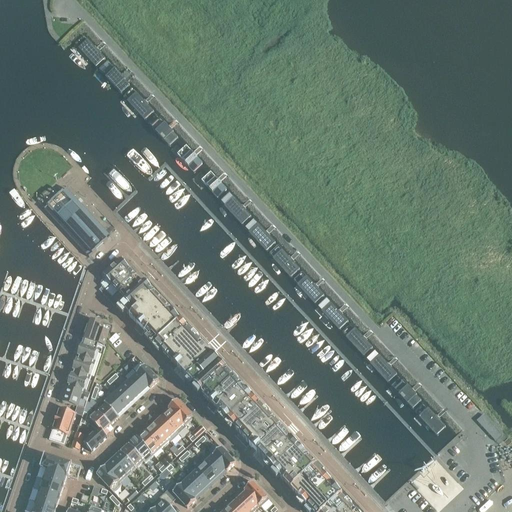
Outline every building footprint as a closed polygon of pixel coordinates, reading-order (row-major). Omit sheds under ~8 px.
[(80,36),(72,44),(94,68),(103,60),(80,36)] [(105,62),(96,70),(119,94),(127,86),(105,62)] [(130,89),(121,97),(143,121),(152,113),(130,89)] [(155,116),(146,124),(168,148),(177,140),(155,116)] [(179,143),(171,151),(193,175),(202,167),(179,143)] [(204,170),(196,178),(218,202),(227,194),(204,170)] [(111,238),(89,214),(67,190),(45,210),(67,235),(89,259),(111,238)] [(229,196),(220,204),(243,228),(251,220),(229,196)] [(253,222),(245,230),(267,254),(276,246),(253,222)] [(278,249),(269,257),(292,281),(300,273),(278,249)] [(102,294),(129,269),(121,260),(103,277),(100,286),(103,288),(99,291),(102,294)] [(129,269),(102,294),(109,302),(136,277),(129,269)] [(302,275),(294,283),(316,307),(325,299),(302,275)] [(118,305),(120,306),(143,284),(136,277),(109,302),(115,308),(118,305)] [(156,346),(163,339),(181,322),(145,283),(143,284),(120,306),(120,307),(126,313),(138,326),(135,329),(142,337),(145,334),(156,346)] [(327,300),(318,308),(340,333),(349,325),(327,300)] [(90,322),(83,341),(104,348),(109,334),(110,329),(103,327),(103,326),(90,322)] [(208,352),(181,322),(163,339),(156,346),(174,366),(171,369),(174,372),(177,369),(184,376),(195,388),(220,365),(208,352)] [(342,336),(364,360),(373,352),(351,328),(342,336)] [(79,357),(93,361),(93,362),(97,351),(96,351),(97,347),(105,349),(104,348),(83,341),(83,342),(84,342),(82,346),(78,356),(79,357)] [(377,355),(368,363),(388,386),(397,378),(377,355)] [(73,371),(74,371),(88,376),(92,366),(91,366),(93,361),(79,357),(77,361),(73,371)] [(253,400),(220,365),(195,388),(210,405),(207,408),(214,415),(217,412),(227,423),(253,400)] [(145,367),(137,375),(151,390),(159,382),(145,367)] [(68,386),(69,386),(83,390),(84,391),(87,380),(86,380),(88,376),(74,371),(72,375),(68,386)] [(150,390),(151,390),(137,375),(129,382),(141,395),(149,388),(150,390)] [(401,380),(392,388),(413,412),(422,404),(401,380)] [(133,403),(141,395),(129,382),(121,389),(133,403)] [(83,390),(69,386),(68,390),(67,390),(63,403),(78,408),(80,409),(85,410),(88,401),(87,400),(90,395),(87,394),(84,399),(83,399),(82,401),(80,401),(83,393),(82,393),(83,390)] [(125,410),(133,403),(121,389),(113,396),(112,395),(111,395),(125,410)] [(118,417),(125,410),(111,395),(103,402),(119,419),(118,417)] [(253,400),(227,423),(261,459),(274,473),(299,449),(286,435),(253,400)] [(178,401),(169,409),(170,411),(184,426),(186,428),(194,419),(178,401)] [(111,427),(119,419),(103,402),(103,403),(106,406),(99,413),(111,427)] [(50,441),(64,446),(75,415),(60,410),(58,418),(56,423),(56,424),(50,441)] [(176,433),(184,426),(170,411),(162,418),(176,433)] [(430,412),(421,420),(437,438),(446,430),(430,412)] [(99,431),(100,430),(108,439),(108,438),(106,437),(110,433),(107,430),(111,427),(99,413),(91,421),(90,421),(99,431)] [(483,416),(477,422),(496,443),(502,436),(483,416)] [(162,418),(154,426),(170,442),(169,440),(176,433),(162,418)] [(162,450),(170,442),(154,426),(146,433),(162,450)] [(201,427),(192,435),(194,437),(197,440),(205,432),(201,427)] [(100,446),(108,439),(100,430),(99,431),(92,437),(84,445),(92,454),(100,446)] [(162,450),(146,433),(139,440),(137,438),(137,439),(154,457),(162,450)] [(72,448),(79,451),(84,436),(77,434),(72,448)] [(137,439),(129,446),(146,464),(154,457),(137,439)] [(146,465),(146,464),(129,446),(121,453),(136,470),(144,463),(146,465)] [(213,456),(212,457),(225,471),(227,473),(236,465),(221,449),(213,456)] [(355,511),(341,497),(342,496),(299,449),(274,473),(310,511),(355,511)] [(121,453),(113,461),(128,477),(136,470),(121,453)] [(218,478),(225,471),(212,457),(213,456),(210,453),(201,461),(203,463),(203,462),(218,478)] [(81,469),(74,466),(44,457),(43,461),(40,469),(67,478),(70,479),(71,479),(77,481),(78,477),(80,473),(81,469)] [(113,461),(105,468),(122,486),(121,484),(128,477),(113,461)] [(203,463),(195,470),(210,485),(218,478),(203,462),(203,463)] [(114,494),(122,486),(105,468),(97,476),(114,494)] [(67,478),(40,469),(41,469),(37,480),(37,479),(37,480),(64,489),(67,478)] [(166,470),(162,474),(160,476),(161,477),(164,481),(170,475),(169,474),(166,470)] [(202,493),(210,485),(195,470),(187,477),(202,493)] [(180,484),(179,484),(194,500),(202,493),(187,477),(180,484)] [(33,491),(60,500),(64,489),(37,480),(33,491)] [(194,500),(179,484),(180,484),(178,482),(165,494),(173,503),(178,499),(187,510),(196,502),(194,500)] [(244,491),(246,493),(260,508),(259,508),(260,509),(269,501),(253,483),(244,491)] [(60,500),(33,491),(33,492),(30,502),(29,502),(29,503),(42,507),(56,511),(60,500)] [(260,508),(246,493),(238,500),(248,511),(255,511),(259,508),(260,508)] [(173,511),(169,508),(173,503),(165,494),(152,507),(156,511),(173,511)] [(230,508),(234,511),(248,511),(238,500),(230,508)] [(42,507),(29,503),(26,511),(56,511),(42,507)]
